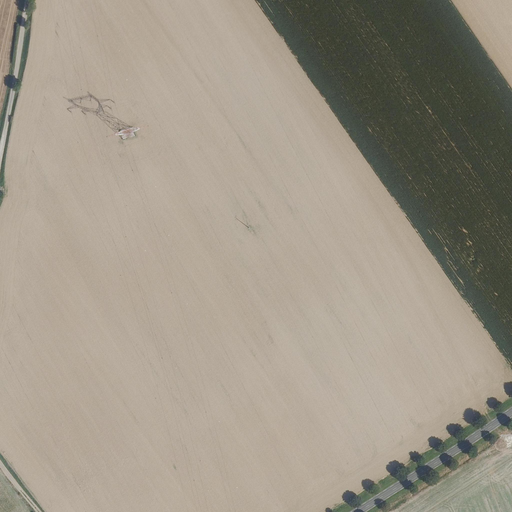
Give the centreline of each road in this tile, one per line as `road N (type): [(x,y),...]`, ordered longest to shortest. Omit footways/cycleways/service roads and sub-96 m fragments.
road 1 (secondary): [(357,511),(511,411)]
road 2 (track): [(28,0),(0,170)]
